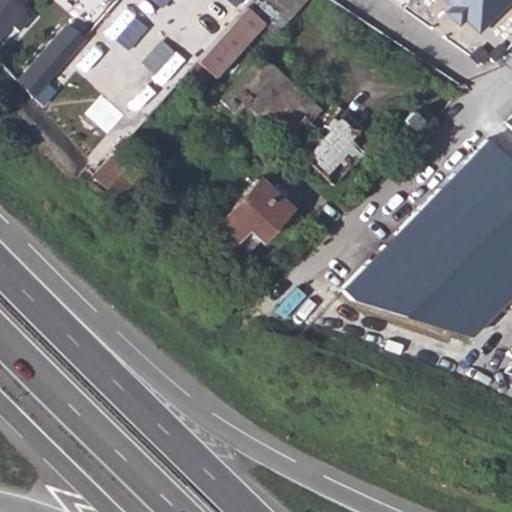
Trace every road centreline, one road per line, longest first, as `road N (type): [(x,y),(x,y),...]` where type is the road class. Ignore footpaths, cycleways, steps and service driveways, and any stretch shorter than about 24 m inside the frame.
road 1 (trunk): [(383,511),(201,414),(0,226)]
road 2 (trunk): [(249,511),(0,265)]
road 3 (residential): [(285,296),(501,92)]
road 4 (trunk): [(0,335),(179,511)]
road 5 (residential): [(501,92),(355,0)]
road 6 (trunk): [(0,402),(108,511)]
